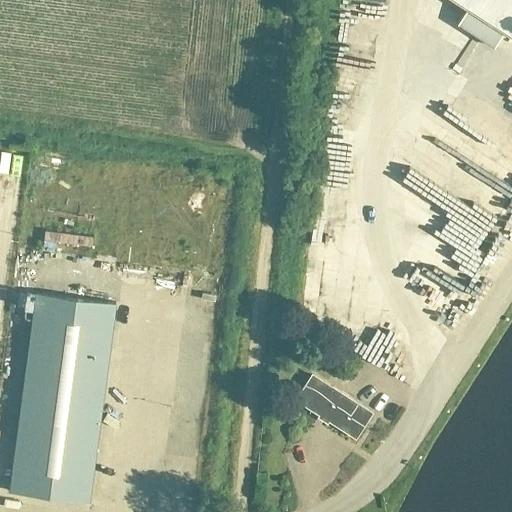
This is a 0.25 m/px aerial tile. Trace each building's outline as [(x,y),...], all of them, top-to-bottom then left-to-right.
[(511,0),(449,0),(466,11),(457,26),(493,49),(503,34),(511,39),(511,0)] [(318,179),(318,195),(353,197),(354,180),(318,179)] [(361,229),(312,227),(310,268),(319,268),(359,270),(361,229)] [(115,305),(36,294),(9,493),(89,503),(115,305)] [(356,317),(356,341),(360,341),(360,356),(389,356),(389,361),(406,361),(406,330),(390,330),(390,317),(356,317)] [(296,401),(355,439),(370,414),(312,377),(296,401)]
